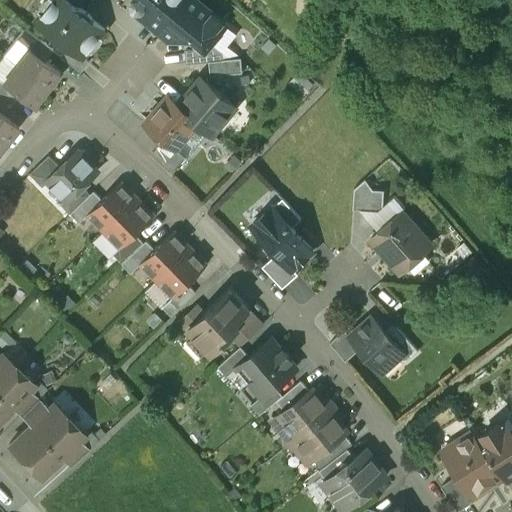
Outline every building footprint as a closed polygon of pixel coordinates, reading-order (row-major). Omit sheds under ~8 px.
[(80,7),(74,7),(65,0),(52,0),(35,21),(68,47),(82,59),(83,58),(104,31),(94,22),(91,16),(87,11),(81,8),(80,7)] [(65,0),(74,7),(80,7),(81,8),(86,10),(93,0),(65,0)] [(132,0),(130,3),(131,10),(134,13),(140,12),(147,18),(148,24),(158,33),(184,0),(132,0)] [(225,27),(193,0),(184,0),(158,33),(169,42),(193,40),(201,47),(205,50),(211,44),(225,27)] [(53,51),(25,28),(17,38),(29,48),(30,48),(45,60),(53,51)] [(205,50),(201,47),(198,50),(185,51),(187,65),(208,63),(208,62),(222,61),(222,53),(211,44),(205,50)] [(82,59),(68,47),(60,57),(81,73),(89,63),(83,58),(82,59)] [(45,60),(30,48),(29,48),(15,65),(47,90),(61,73),(45,60)] [(240,59),(222,61),(208,62),(208,63),(210,76),(241,73),(240,59)] [(15,65),(1,83),(17,96),(33,108),(47,90),(15,65)] [(235,108),(200,78),(177,105),(177,106),(198,124),(212,136),(235,108)] [(1,83),(0,82),(0,97),(10,105),(17,96),(1,83)] [(10,105),(0,97),(0,112),(2,115),(10,105)] [(177,105),(167,97),(143,124),(163,140),(176,151),(176,150),(198,124),(177,106),(177,105)] [(2,115),(0,112),(0,141),(3,145),(17,127),(2,115)] [(176,151),(163,140),(152,153),(174,171),(186,158),(176,150),(176,151)] [(84,151),(78,150),(60,168),(46,182),(47,182),(65,201),(81,186),(98,171),(88,161),(89,156),(84,151)] [(48,156),(29,174),(42,187),(47,182),(46,182),(60,168),(48,156)] [(372,190),(365,179),(354,189),(352,210),(382,212),(383,191),(372,190)] [(101,200),(87,215),(104,232),(137,200),(120,182),(101,200)] [(81,186),(65,201),(60,205),(69,214),(70,214),(89,195),(81,186)] [(89,195),(70,214),(79,223),(87,215),(101,200),(93,192),(89,195)] [(300,219),(282,198),(273,206),(292,227),(300,219)] [(137,200),(104,232),(120,248),(120,249),(135,235),(153,217),(137,200)] [(292,227),(273,206),(251,225),(276,254),(291,270),(292,269),(313,251),(292,227)] [(399,213),(371,238),(399,270),(420,252),(424,252),(429,248),(430,242),(425,238),(421,237),(413,229),(414,224),(407,217),(402,216),(399,213)] [(154,250),(140,264),(156,281),(189,249),(173,232),(154,250)] [(135,235),(120,249),(120,248),(112,255),(121,265),(143,244),(135,235)] [(143,244),(121,265),(130,274),(140,264),(154,250),(145,241),(143,244)] [(189,249),(156,281),(173,298),(187,285),(206,266),(189,249)] [(291,270),(276,254),(261,267),(282,289),(297,275),(292,269),(291,270)] [(173,298),(162,309),(171,317),(195,293),(187,285),(173,298)] [(229,288),(212,305),(211,304),(210,305),(211,306),(205,311),(204,311),(204,312),(203,312),(204,313),(192,325),(186,330),(210,356),(231,337),(239,329),(235,324),(250,310),(241,301),(233,292),(232,292),(229,288)] [(197,304),(183,317),(192,325),(204,313),(203,312),(204,312),(197,304)] [(250,310),(235,324),(239,329),(249,338),(263,325),(250,310)] [(183,317),(183,316),(178,321),(186,330),(192,325),(183,317)] [(385,333),(371,317),(349,336),(360,348),(382,373),(398,359),(403,354),(385,333)] [(418,352),(394,325),(385,333),(403,354),(398,359),(403,365),(418,352)] [(249,338),(239,329),(231,337),(240,346),(249,338)] [(349,336),(344,330),(329,343),(345,362),(360,348),(349,336)] [(248,356),(236,366),(237,367),(238,368),(244,363),(254,375),(253,380),(250,383),(261,396),(262,397),(275,386),(296,368),(289,360),(290,359),(283,350),(282,351),(270,338),(248,356)] [(240,346),(218,366),(227,376),(237,367),(236,366),(248,356),(240,346)] [(0,385),(17,368),(1,352),(0,353),(0,385)] [(17,368),(0,385),(0,418),(11,407),(28,389),(33,383),(17,368)] [(282,395),(276,401),(284,410),(309,391),(300,380),(282,395)] [(275,386),(262,397),(261,396),(251,405),(259,415),(276,401),(282,395),(275,386)] [(284,410),(278,415),(282,421),(286,445),(329,410),(312,388),(284,410)] [(28,389),(11,407),(20,415),(38,398),(28,389)] [(38,398),(20,415),(29,424),(47,407),(38,398)] [(29,424),(9,444),(25,460),(68,418),(52,402),(29,424)] [(329,410),(286,445),(308,454),(312,459),(319,454),(344,434),(347,432),(329,410)] [(68,418),(25,460),(40,476),(61,457),(79,439),(83,434),(68,418)] [(511,433),(503,420),(477,437),(502,478),(505,481),(511,476),(511,433)] [(472,431),(441,450),(458,475),(472,497),(502,478),(472,431)] [(344,434),(319,454),(326,464),(347,448),(352,445),(344,434)] [(79,439),(61,457),(70,466),(88,449),(79,439)] [(326,464),(319,470),(326,480),(354,458),(347,448),(326,464)] [(326,480),(322,483),(343,510),(386,477),(365,450),(354,458),(326,480)] [(458,475),(441,487),(457,511),(475,500),(472,497),(458,475)]
